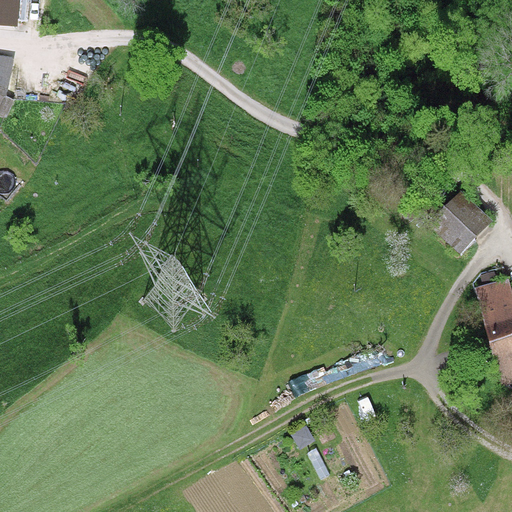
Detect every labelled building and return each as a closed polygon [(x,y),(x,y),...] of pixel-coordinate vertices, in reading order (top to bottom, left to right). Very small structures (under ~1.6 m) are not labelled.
[(6,0),(0,0),(0,26),(3,27),(4,21),(31,23),(33,0),(20,0),(20,5),(6,4),(6,0)] [(0,60),(0,117),(1,119),(9,101),(1,97),(9,62),(0,60)] [(457,198),(428,229),(458,257),(487,227),(457,198)] [(405,200),(396,210),(409,221),(417,212),(405,200)] [(511,313),(510,314),(503,290),(475,298),(495,373),(511,368),(511,313)]
